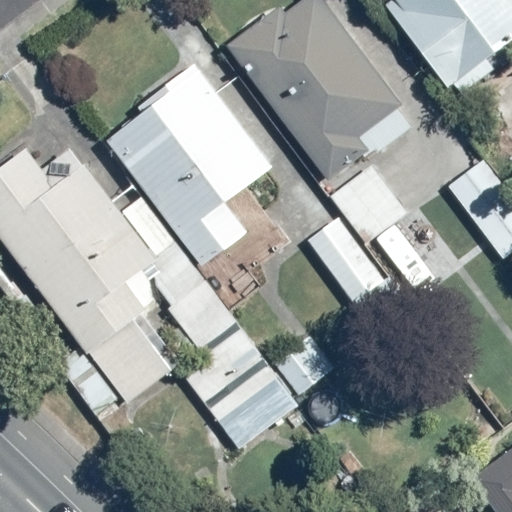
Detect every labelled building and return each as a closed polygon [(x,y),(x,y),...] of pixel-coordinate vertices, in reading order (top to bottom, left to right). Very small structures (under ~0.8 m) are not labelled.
[(306,0),(233,52),(327,184),(371,245),(412,216),(369,155),(412,124),(323,0),(306,0)] [(511,38),(511,0),(387,0),(382,4),(446,89),(511,38)] [(195,69),(102,138),(143,192),(199,267),(244,233),(221,203),(269,167),(195,69)] [(0,246),(83,357),(121,407),(172,369),(134,318),(133,317),(160,298),(199,350),(239,320),(199,267),(143,192),(116,212),(67,147),(39,168),(22,146),(0,162),(0,246)] [(382,278),(337,218),(307,241),(351,300),(382,278)] [(331,369),(303,333),(271,359),(299,395),(331,369)] [(179,373),(202,403),(236,450),(294,407),(260,361),(250,368),(228,337),(179,373)] [(511,511),(511,446),(468,476),(493,511),(511,511)]
